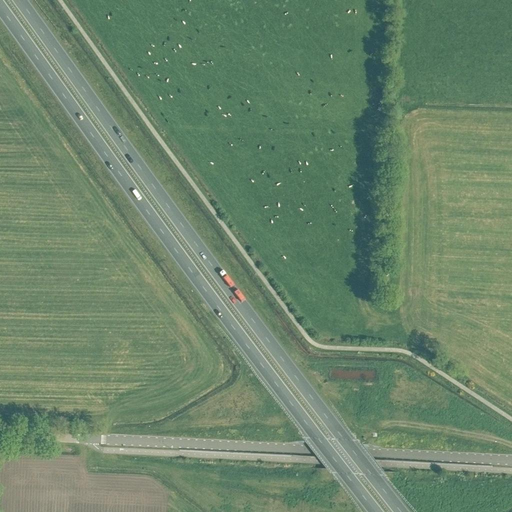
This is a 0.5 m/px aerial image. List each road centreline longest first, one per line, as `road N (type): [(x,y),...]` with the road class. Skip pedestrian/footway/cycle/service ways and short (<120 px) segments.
road 1 (trunk): [(400,511),(19,0)]
road 2 (trunk): [(0,7),(375,511)]
road 3 (tertiary): [(511,461),(95,440)]
